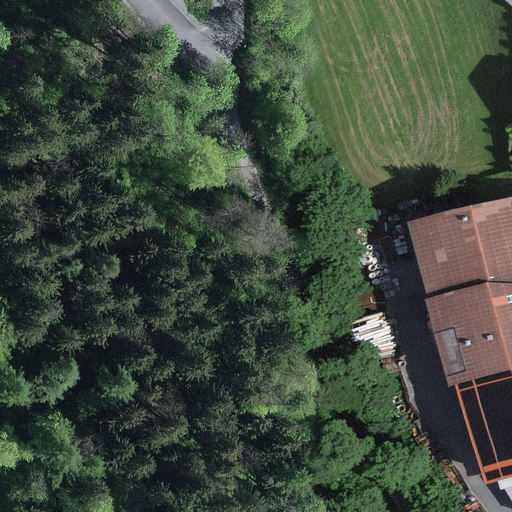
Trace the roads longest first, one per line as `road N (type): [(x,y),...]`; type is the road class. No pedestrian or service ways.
road 1 (track): [(227,39),(220,90),(279,249),(356,433),(408,511)]
road 2 (residential): [(143,0),(191,43),(227,39),(231,0)]
